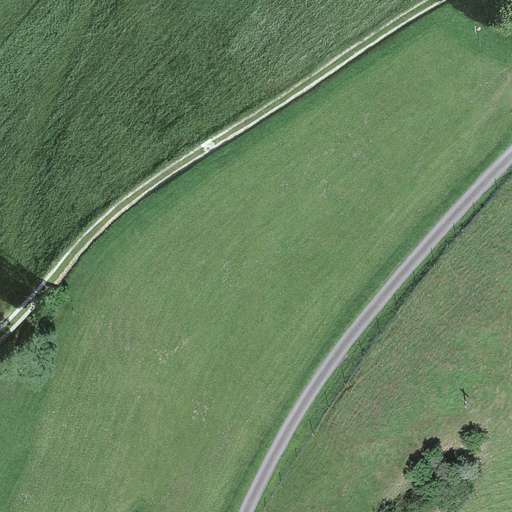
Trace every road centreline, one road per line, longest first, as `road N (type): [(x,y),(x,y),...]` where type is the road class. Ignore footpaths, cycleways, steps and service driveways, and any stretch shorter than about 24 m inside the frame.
road 1 (track): [(436,0),(102,222),(0,337)]
road 2 (track): [(511,155),(330,364),(247,511)]
